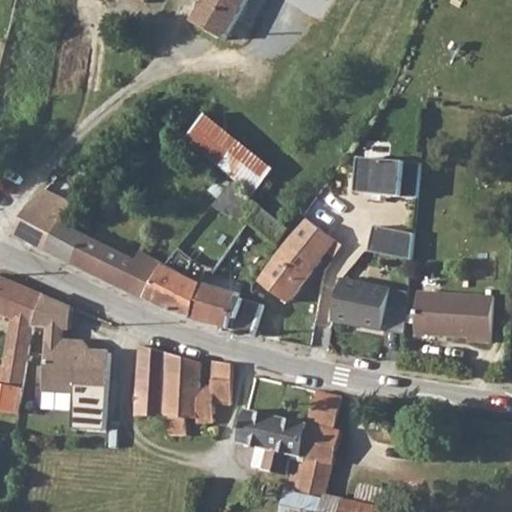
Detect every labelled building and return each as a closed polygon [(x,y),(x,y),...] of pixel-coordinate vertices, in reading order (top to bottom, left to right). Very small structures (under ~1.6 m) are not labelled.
[(137,0),(149,5),(151,0),(207,0),(194,22),(225,40),(248,0),(137,0)] [(261,194),(281,166),(209,114),(189,141),(261,194)] [(367,140),(363,192),(423,197),(427,161),(393,158),(395,142),(367,140)] [(235,185),(215,209),(226,217),(236,204),(253,219),(263,208),(235,185)] [(75,208),(46,190),(34,204),(16,235),(49,251),(64,226),(75,208)] [(253,219),(249,224),(279,247),(292,231),(263,208),(253,219)] [(310,220),(263,281),(291,303),(346,229),(335,222),(327,232),(310,220)] [(379,225),(374,250),(415,259),(420,233),(379,225)] [(64,226),(49,251),(149,301),(166,267),(139,255),(134,263),(64,226)] [(166,267),(149,301),(171,311),(194,319),(205,287),(210,276),(212,270),(196,264),(190,276),(168,266),(166,267)] [(0,274),(0,315),(13,320),(3,366),(0,365),(0,385),(27,391),(36,336),(39,326),(45,294),(0,274)] [(345,278),(336,321),(385,331),(394,288),(345,278)] [(205,287),(194,319),(255,336),(263,308),(244,303),(240,302),(240,297),(205,287)] [(75,308),(45,294),(39,326),(38,328),(49,329),(47,395),(108,396),(110,352),(92,351),(89,343),(67,342),(68,328),(72,329),(75,308)] [(470,343),(487,344),(494,344),(498,298),(422,294),(418,334),(470,338),(470,343)] [(201,362),(143,345),(140,418),(169,420),(168,439),(188,440),(189,422),(200,423),(200,427),(202,429),(217,429),(219,407),(233,408),(236,371),(236,366),(215,360),(215,366),(213,385),(200,384),(201,362)] [(297,466),(291,493),(328,501),(329,497),(344,431),(339,430),(346,397),(321,391),(313,425),(250,412),(242,445),(261,449),(257,468),(289,475),(293,457),(310,461),(309,468),(297,466)] [(0,423),(0,430),(17,438),(24,420),(5,412),(0,423)]
